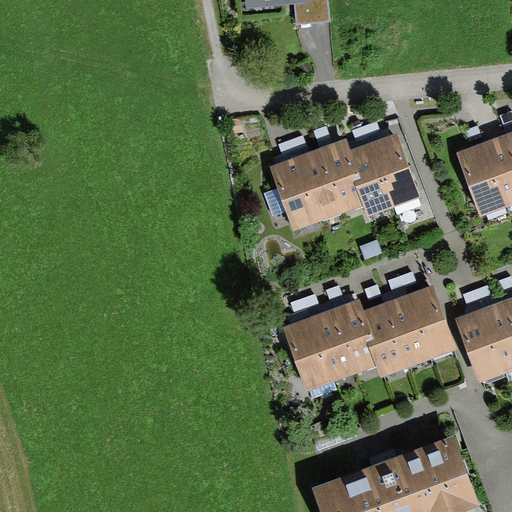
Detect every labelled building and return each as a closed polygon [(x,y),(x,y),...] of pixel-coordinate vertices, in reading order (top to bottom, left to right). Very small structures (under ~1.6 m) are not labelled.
[(249,0),(251,0),(294,0),(296,21),(329,18),(327,0),(249,0)] [(416,191),(396,137),(372,146),(392,200),(397,213),(420,205),(415,192),(416,191)] [(511,197),(511,147),(508,138),(485,146),(505,200),(511,197)] [(321,152),(342,206),(365,197),(349,155),(345,143),(321,152)] [(392,200),(372,146),(349,155),(365,197),(369,209),(392,200)] [(505,200),(485,146),(461,155),(481,209),(505,200)] [(342,206),(321,152),(298,160),(318,214),(342,206)] [(273,215),(289,209),(294,223),(318,214),(298,160),(274,169),(281,186),(265,192),(273,215)] [(432,290),(409,298),(428,352),(452,343),(432,290)] [(409,298),(385,307),(405,361),(428,352),(409,298)] [(511,362),(511,317),(507,303),(484,312),(503,366),(511,362)] [(358,304),(335,312),(355,366),(378,358),(362,315),(358,304)] [(405,361),(385,307),(362,315),(378,358),(382,369),(405,361)] [(335,312),(311,321),(331,375),(355,366),(335,312)] [(503,366),(484,312),(460,321),(480,374),(503,366)] [(331,375),(311,321),(288,329),(308,383),(331,375)] [(432,511),(472,498),(450,440),(321,488),(329,511),(432,511)]
